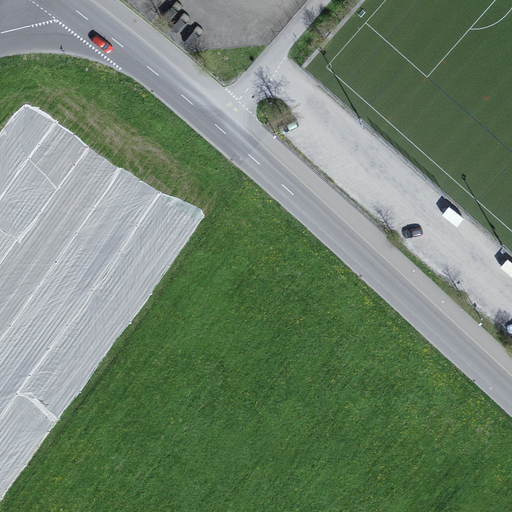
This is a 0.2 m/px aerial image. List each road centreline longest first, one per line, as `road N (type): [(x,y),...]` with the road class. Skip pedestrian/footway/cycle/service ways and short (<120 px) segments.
road 1 (unclassified): [(511,399),(223,132)]
road 2 (unclassified): [(223,132),(61,0)]
road 3 (residential): [(223,132),(335,0)]
